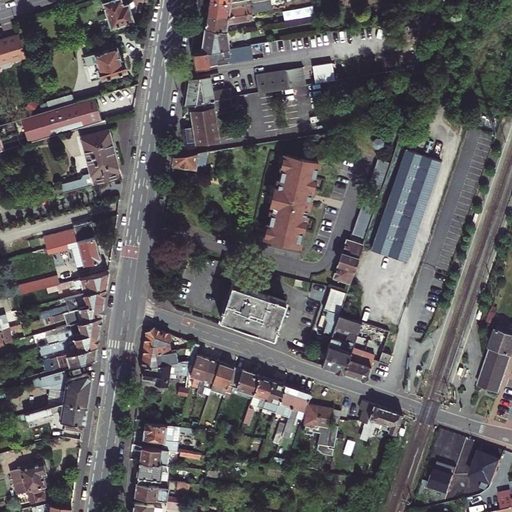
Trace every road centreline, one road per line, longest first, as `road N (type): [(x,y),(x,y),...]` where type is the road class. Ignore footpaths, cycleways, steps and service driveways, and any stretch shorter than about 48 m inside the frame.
road 1 (secondary): [(511,438),(134,306)]
road 2 (primary): [(134,306),(183,0)]
road 3 (primary): [(167,0),(120,301)]
road 4 (unknown): [(159,152),(321,132)]
